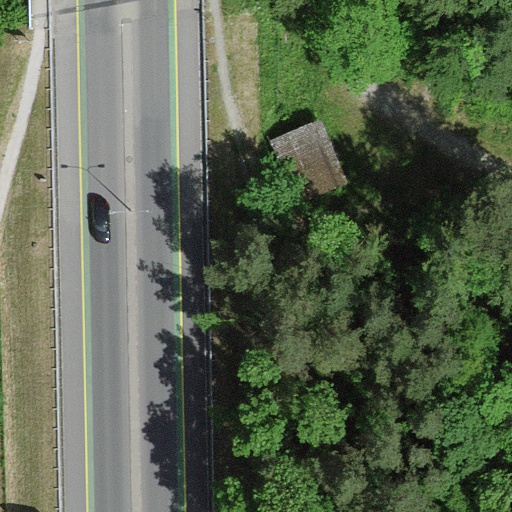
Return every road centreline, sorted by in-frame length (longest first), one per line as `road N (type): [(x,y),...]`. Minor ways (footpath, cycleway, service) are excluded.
road 1 (primary): [(128,0),(138,511)]
road 2 (track): [(316,0),(363,80),(511,178)]
